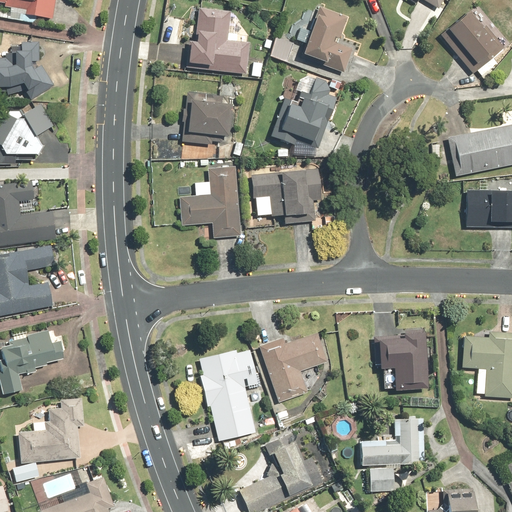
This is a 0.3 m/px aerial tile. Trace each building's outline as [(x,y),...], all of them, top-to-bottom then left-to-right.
[(0,0),(0,4),(51,15),(54,0),(0,0)] [(408,0),(419,6),(422,0),(423,0),(439,9),(444,0),(408,0)] [(337,43),(347,16),(322,7),(303,56),(345,72),(354,49),(337,43)] [(250,42),(237,41),(237,34),(228,33),(230,11),(200,8),(196,41),(191,40),(188,68),(247,74),(250,42)] [(505,48),(486,25),(483,28),(470,13),(441,36),(473,76),(478,72),(482,77),(494,67),(489,61),(505,48)] [(295,42),(276,37),(270,58),(289,63),(295,42)] [(0,57),(0,87),(7,88),(9,96),(25,89),(33,101),(53,85),(41,66),(36,70),(32,66),(31,62),(40,61),(39,45),(13,47),(13,53),(6,53),(6,58),(0,57)] [(330,89),(327,81),(315,77),(310,92),(302,90),(299,98),(304,100),(301,107),(284,100),(270,137),(293,146),(296,140),(319,148),(338,98),(328,94),(330,89)] [(230,137),(233,103),(224,103),(224,96),(188,93),(183,142),(212,145),(213,136),(230,137)] [(3,112),(0,117),(0,164),(1,165),(18,165),(18,160),(38,160),(45,148),(38,138),(57,126),(42,104),(24,116),(21,111),(3,112)] [(511,124),(448,137),(455,176),(511,164),(511,124)] [(241,236),(237,168),(211,169),(211,181),(196,182),(196,196),(180,196),(182,224),(214,223),(215,237),(241,236)] [(324,170),(252,174),(253,198),(271,197),(272,225),(316,222),(315,203),(326,203),(324,170)] [(467,190),(465,227),(511,228),(511,178),(491,178),(490,191),(467,190)] [(0,245),(57,239),(54,211),(21,215),(19,201),(36,199),(33,181),(0,185),(0,245)] [(0,316),(53,307),(49,282),(31,285),(29,271),(56,266),(52,247),(0,256),(0,316)] [(478,369),(477,393),(484,394),(484,397),(511,398),(511,331),(490,330),(489,337),(463,335),(462,368),(478,369)] [(394,368),(395,390),(429,389),(427,337),(427,336),(426,336),(426,335),(425,334),(424,333),(423,333),(422,332),(421,332),(420,331),(419,331),(418,331),(417,331),(416,331),(415,331),(414,331),(413,331),(412,331),(411,331),(410,331),(409,332),(408,332),(407,333),(406,334),(405,334),(405,335),(404,335),(404,336),(404,338),(379,340),(381,368),(394,368)] [(0,370),(0,380),(3,393),(22,388),(18,374),(36,370),(34,364),(62,358),(59,342),(53,344),(50,332),(9,341),(11,346),(2,348),(5,358),(0,358),(0,360),(2,370),(0,370)] [(285,338),(260,347),(280,404),(308,394),(300,372),(329,362),(319,332),(287,344),(285,338)] [(199,360),(203,375),(201,375),(208,407),(211,406),(219,442),(255,433),(244,387),(261,383),(253,350),(236,354),(236,351),(199,360)] [(434,397),(408,396),(408,406),(434,407),(434,397)] [(15,431),(18,466),(81,460),(78,425),(85,424),(83,398),(63,400),(63,407),(49,408),(50,421),(45,422),(45,428),(15,431)] [(274,407),(280,428),(290,426),(284,405),(274,407)] [(362,466),(370,467),(395,467),(402,468),(402,465),(423,466),(425,418),(395,417),(394,440),(363,439),(362,466)] [(248,511),(259,511),(325,484),(313,457),(304,460),(292,432),(267,443),(279,471),(238,489),(248,511)] [(394,469),(371,468),(370,492),(394,493),(394,469)] [(88,493),(37,511),(107,511),(106,509),(113,507),(102,477),(84,484),(88,493)] [(360,511),(340,481),(332,486),(348,511),(360,511)] [(428,510),(428,511),(476,511),(475,488),(443,490),(443,494),(427,495),(428,510)]
